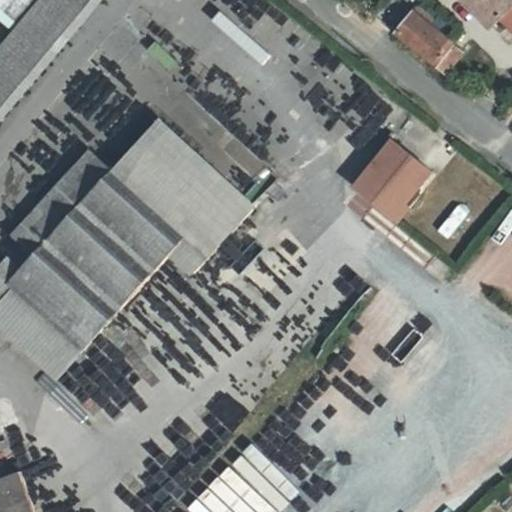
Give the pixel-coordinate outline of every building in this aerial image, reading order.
[(0,120),(100,0),(45,0),(0,54),(0,120)] [(237,0),(204,0),(224,16),(237,0)] [(268,0),(250,0),(227,19),(242,38),(256,27),(281,58),(302,42),(268,0)] [(392,25),(411,5),(404,0),(386,0),(377,10),(392,25)] [(511,0),(470,0),(497,28),(506,18),(511,11),(511,0)] [(413,15),(397,34),(448,74),(462,55),(413,15)] [(358,121),(380,92),(308,35),(285,64),(358,121)] [(150,41),(141,50),(163,71),(172,62),(150,41)] [(102,339),(113,327),(181,253),(204,273),(263,206),(166,118),(121,166),(98,145),(18,237),(39,256),(26,272),(14,261),(0,276),(0,289),(13,301),(0,315),(0,317),(64,375),(89,347),(92,350),(102,339)] [(398,138),(361,186),(391,209),(401,195),(411,204),(438,170),(398,138)] [(401,195),(391,209),(405,220),(415,207),(411,204),(401,195)] [(453,241),(472,214),(455,203),(437,229),(453,241)] [(511,345),(511,328),(501,321),(493,333),(511,345)] [(113,327),(102,339),(113,349),(124,337),(113,327)] [(376,368),(389,378),(409,352),(397,342),(376,368)] [(316,370),(301,392),(332,413),(347,391),(316,370)] [(186,404),(144,444),(182,484),(224,444),(186,404)] [(137,468),(123,489),(159,511),(162,511),(175,492),(137,468)] [(10,511),(44,511),(31,469),(1,479),(10,511)] [(256,503),(267,511),(275,511),(289,495),(272,481),(256,503)] [(222,511),(202,497),(191,511),(222,511)]
